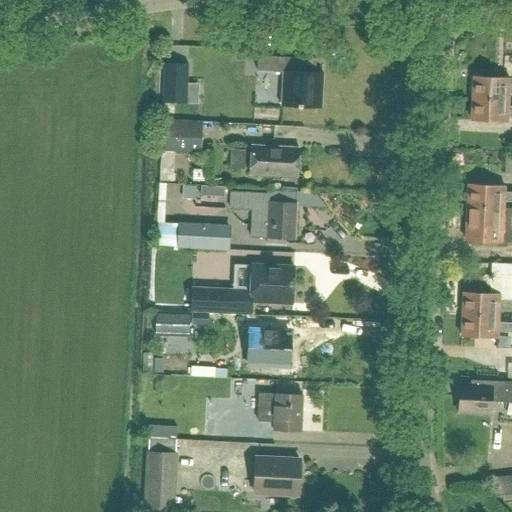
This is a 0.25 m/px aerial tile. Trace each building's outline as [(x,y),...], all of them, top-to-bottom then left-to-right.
[(281,106),(320,108),(322,73),(314,72),(302,71),(303,58),(257,56),(256,70),(282,72),(281,106)] [(511,93),(511,84),(509,84),(509,78),(472,76),(472,98),(509,99),(509,94),(511,93)] [(511,105),(508,106),(509,99),(472,98),(471,120),(508,121),(508,116),(511,116),(511,105)] [(162,120),(161,144),(201,146),(202,122),(162,120)] [(297,178),(298,148),(250,145),(249,175),(297,178)] [(467,206),(504,208),(504,201),(511,201),(511,191),(504,191),(504,186),(468,184),(467,206)] [(284,243),(285,239),(294,239),(296,203),(296,191),(269,190),(268,202),(263,202),(264,194),(239,193),(230,192),(230,210),(239,210),(251,210),(250,237),(267,238),(266,243),(284,243)] [(504,208),(467,206),(466,228),(503,229),(503,223),(511,223),(511,213),(503,213),(504,208)] [(159,221),(159,243),(177,243),(177,221),(159,221)] [(179,226),(178,249),(227,251),(228,228),(179,226)] [(511,278),(511,263),(490,263),(490,278),(511,278)] [(191,288),(190,311),(250,314),(251,302),(292,304),(293,266),(251,264),(250,291),(191,288)] [(462,314),(499,316),(499,310),(511,310),(511,292),(507,292),(507,300),(499,299),(500,294),(463,292),(462,314)] [(499,316),(462,314),(461,336),(498,338),(498,332),(511,332),(511,322),(498,321),(499,316)] [(288,366),(290,331),(284,331),(285,321),(269,320),(268,330),(250,329),(248,364),(288,366)] [(217,376),(218,365),(193,365),(193,375),(217,376)] [(492,385),(458,384),(457,411),(491,412),(492,385)] [(274,410),(273,429),(301,430),(302,395),(275,394),(275,395),(259,394),(258,409),(274,410)] [(218,438),(244,438),(244,422),(219,422),(218,438)] [(144,508),(172,509),(176,439),(148,438),(144,508)] [(300,459),(272,458),(254,457),(252,494),(298,496),(300,459)]
